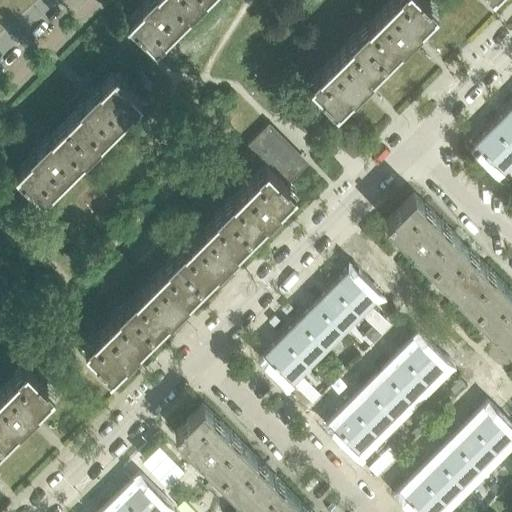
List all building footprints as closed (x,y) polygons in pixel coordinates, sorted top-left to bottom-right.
[(197,1),(195,0),(142,0),(141,2),(126,18),(127,19),(128,17),(142,31),(154,43),(197,1)] [(407,38),(415,30),(414,30),(436,8),(435,7),(434,7),(428,1),(426,0),(390,0),(359,31),(386,58),(406,38),(406,39),(407,38)] [(358,87),(365,80),(366,79),(365,78),(386,58),(359,31),(309,81),(321,92),(321,93),(335,107),(334,107),(335,108),(357,87),(358,87)] [(113,124),(141,96),(129,84),(115,70),(116,70),(114,68),(93,90),(92,89),(88,94),(106,112),(104,115),(113,124)] [(113,124),(104,115),(106,112),(88,94),(85,97),(84,98),(79,104),(64,118),(91,145),(113,124)] [(511,111),(509,108),(492,124),(511,144),(511,111)] [(63,174),(91,145),(64,118),(44,139),(43,138),(39,143),(56,160),(52,163),(63,174)] [(256,153),(276,132),(267,123),(247,143),(256,153)] [(511,157),(511,144),(492,124),(474,142),(501,169),(511,157)] [(266,163),(286,143),(276,132),(256,153),(266,163)] [(63,174),(52,163),(56,160),(39,143),(35,146),(36,147),(14,168),(15,170),(16,169),(29,183),(30,183),(42,195),(63,174)] [(276,172),(296,152),(286,143),(266,163),(276,172)] [(286,183),(306,163),(296,152),(276,172),(286,183)] [(272,213),(279,205),(280,204),(279,204),(295,188),(294,187),(292,189),(286,183),(276,172),(266,163),(224,205),(251,232),(271,212),(272,213)] [(430,265),(458,236),(413,191),(385,220),(430,265)] [(251,232),(224,205),(175,254),(202,281),(216,267),(222,261),(223,261),(230,254),(231,253),(230,252),(236,247),(251,232)] [(474,309),(502,281),(458,236),(430,265),(474,309)] [(202,281),(175,254),(126,302),(153,330),(173,309),(174,310),(181,303),(182,302),(182,301),(202,281)] [(376,293),(349,266),(332,283),(359,310),(376,293)] [(511,346),(511,290),(502,281),(474,309),(511,346)] [(359,310),(332,283),(315,301),(342,327),(359,310)] [(342,327),(315,301),(298,318),(325,345),(342,327)] [(153,330),(126,302),(84,345),(96,357),(95,357),(109,371),(108,372),(109,374),(125,358),(125,359),(126,358),(133,350),(153,330)] [(325,345),(298,318),(281,334),(308,361),(325,345)] [(380,332),(372,324),(364,332),(372,341),(380,332)] [(308,361),(281,334),(263,352),(290,379),(308,361)] [(445,362),(420,337),(418,335),(400,353),(408,361),(427,380),(445,362)] [(427,380),(408,361),(400,353),(384,370),(411,397),(427,380)] [(32,412),(31,411),(53,390),(52,389),(46,383),(38,375),(37,375),(25,363),(0,388),(0,436),(3,440),(23,420),(24,420),(32,412)] [(411,397),(384,370),(366,387),(393,414),(411,397)] [(393,414),(366,387),(350,403),(377,430),(393,414)] [(247,447),(202,402),(174,430),(219,475),(247,447)] [(377,430),(350,403),(332,421),(359,448),(377,430)] [(511,433),(511,429),(487,405),(486,405),(469,422),(496,449),(511,433)] [(417,434),(424,427),(420,422),(412,430),(417,434)] [(496,449),(469,422),(453,439),(480,466),(496,449)] [(400,448),(409,439),(403,433),(394,442),(400,448)] [(480,466),(453,439),(436,456),(463,483),(480,466)] [(255,511),(270,511),(291,491),(247,447),(219,475),(255,511)] [(463,483),(436,456),(418,473),(445,500),(463,483)] [(433,511),(445,500),(418,473),(401,491),(422,511),(433,511)] [(157,511),(165,504),(139,477),(129,486),(120,495),(136,511),(157,511)] [(312,511),(291,491),(270,511),(312,511)] [(136,511),(120,495),(104,511),(136,511)]
